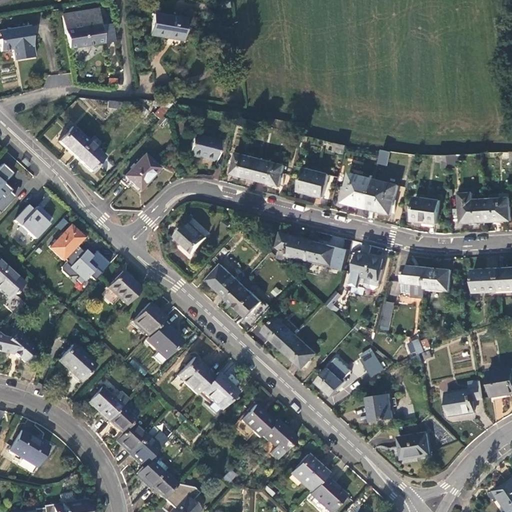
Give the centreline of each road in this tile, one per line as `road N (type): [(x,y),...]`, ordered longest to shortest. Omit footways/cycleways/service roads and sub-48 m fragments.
road 1 (residential): [(511,243),(409,243),(201,191),(182,194),(157,215)]
road 2 (tertiary): [(190,296),(355,448)]
road 3 (residential): [(0,114),(58,92),(125,89),(120,0)]
road 4 (residential): [(120,511),(105,466),(82,434),(46,408),(0,393)]
